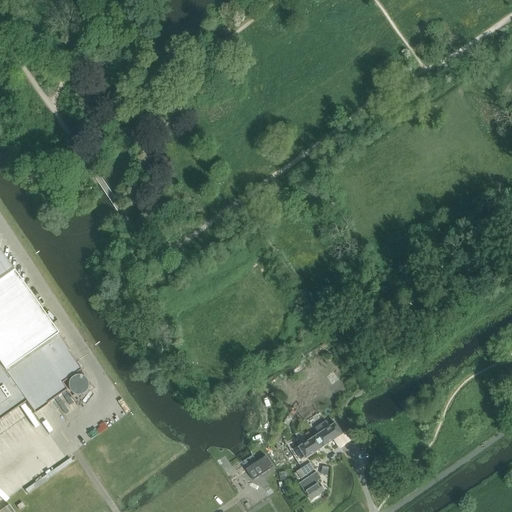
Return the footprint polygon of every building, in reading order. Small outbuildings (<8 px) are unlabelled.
[(57,333),(0,252),(0,419),(26,402),(34,414),(53,401),(69,390),(64,384),(83,371),(57,333)] [(299,448),(301,450),(299,451),(303,458),(305,457),(307,459),(335,440),(338,445),(336,445),(336,446),(340,443),(342,446),(352,440),(347,432),(343,435),(336,424),(330,428),(326,422),(315,429),(319,435),(312,439),(310,436),(304,440),(306,443),(299,448)] [(69,456),(21,491),(25,496),(74,463),(69,456)] [(274,468),(266,457),(246,470),(254,481),(274,468)] [(310,463),(300,470),(305,477),(315,470),(310,463)] [(317,473),(300,484),(306,492),(305,493),(306,494),(306,493),(311,500),(324,491),(317,482),(321,479),(317,473)]
